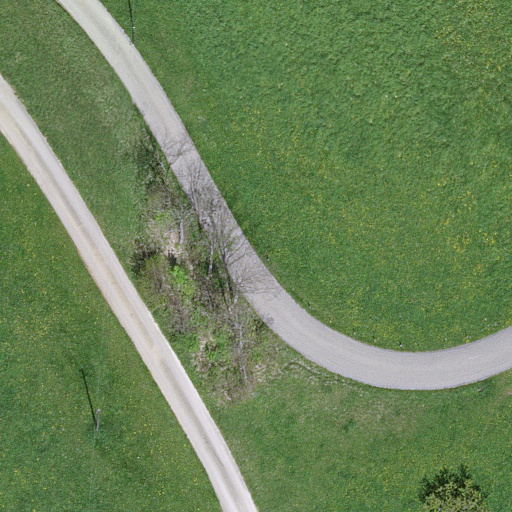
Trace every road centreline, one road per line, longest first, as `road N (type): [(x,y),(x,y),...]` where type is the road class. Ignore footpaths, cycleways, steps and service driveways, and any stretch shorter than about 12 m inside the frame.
road 1 (unclassified): [(511,344),(462,366),(419,372),(381,368),(307,335),(241,260),(79,0)]
road 2 (unclassified): [(242,511),(87,232),(0,103)]
